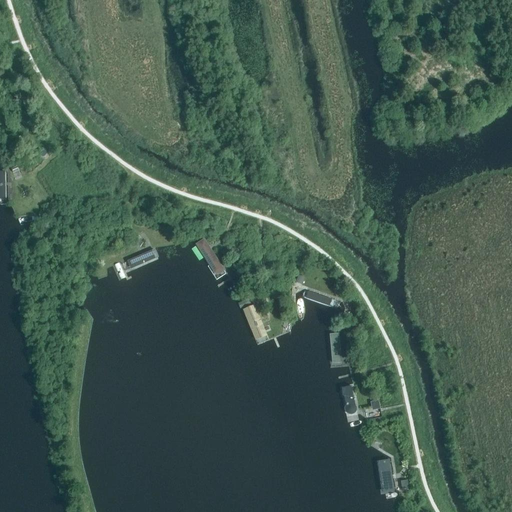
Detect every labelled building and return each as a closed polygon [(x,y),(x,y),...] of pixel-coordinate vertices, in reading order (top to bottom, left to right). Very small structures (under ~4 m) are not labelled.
[(202,243),(194,249),(215,282),(224,277),(202,243)] [(151,254),(122,264),(126,275),(155,265),(151,254)] [(241,262),(237,257),(231,261),(235,266),(241,262)] [(302,299),(336,309),(339,307),(340,303),(339,299),(305,289),(300,291),(300,294),(302,299)] [(253,311),(243,315),(256,347),(266,343),(253,311)] [(332,365),(348,365),(347,332),(331,333),(332,365)] [(351,388),(339,391),(347,418),(358,415),(351,388)] [(377,402),(370,403),(372,411),(379,409),(377,402)] [(393,456),(383,458),(386,483),(397,481),(393,456)]
